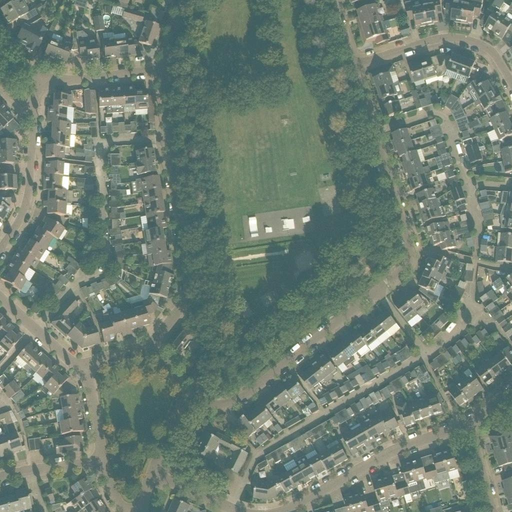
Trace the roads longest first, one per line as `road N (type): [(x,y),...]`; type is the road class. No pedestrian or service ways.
road 1 (residential): [(185,400),(216,406),(248,393),(409,258),(351,66)]
road 2 (residential): [(153,346),(192,283),(163,69)]
road 3 (residential): [(287,511),(388,453),(468,425)]
road 4 (residential): [(511,85),(483,46),(453,38),(351,66)]
road 5 (residential): [(0,247),(28,192),(31,109)]
